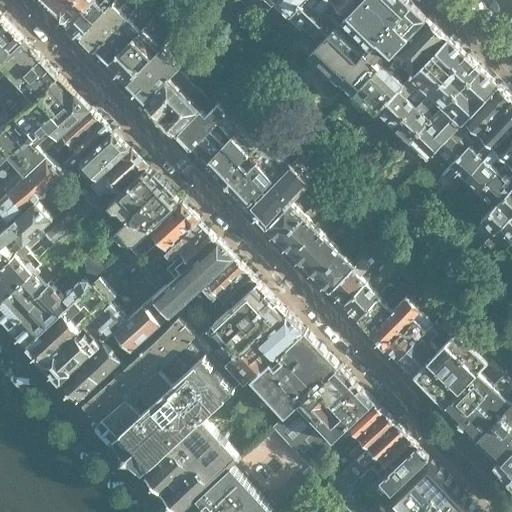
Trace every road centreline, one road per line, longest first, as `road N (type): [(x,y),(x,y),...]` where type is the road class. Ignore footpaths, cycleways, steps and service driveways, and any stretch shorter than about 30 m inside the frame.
road 1 (residential): [(20,0),(511,503)]
road 2 (residential): [(156,511),(0,338)]
